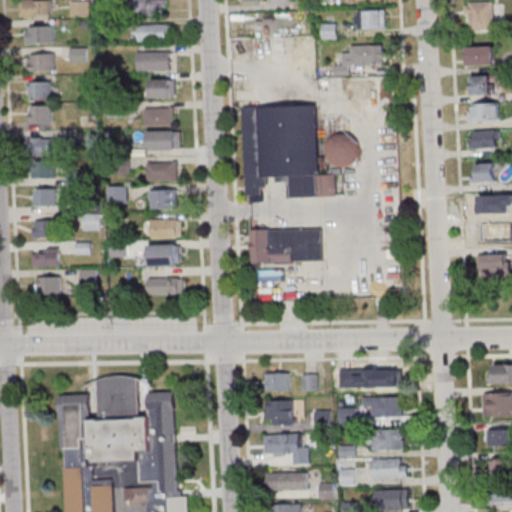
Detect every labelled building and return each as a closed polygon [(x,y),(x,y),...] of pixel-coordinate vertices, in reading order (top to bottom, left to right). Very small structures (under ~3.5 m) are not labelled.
[(21,0),(22,15),(53,15),(53,0),(21,0)] [(90,0),(73,0),(73,16),(91,16),(90,0)] [(167,0),(140,0),(141,13),(168,13),(167,0)] [(495,1),(468,1),(468,29),(495,29),(495,1)] [(388,28),(388,10),(357,10),(357,28),(388,28)] [(141,40),(172,40),(172,24),(141,24),(141,40)] [(325,39),(339,39),(339,24),(325,24),(325,39)] [(56,43),(56,26),(29,26),(29,43),(56,43)] [(352,65),(388,64),(387,45),(347,46),(347,65),(337,65),(337,75),(352,74),(352,65)] [(496,64),(495,46),(468,46),(468,65),(496,64)] [(72,62),(89,62),(89,48),(72,48),(72,62)] [(173,51),(139,51),(139,70),(173,70),(173,51)] [(31,70),(57,70),(57,53),(31,53),(31,70)] [(492,94),(492,75),(473,75),(473,94),(492,94)] [(177,97),(177,78),(153,78),(153,97),(177,97)] [(53,80),(31,80),(31,99),(53,99),(53,80)] [(470,121),(498,121),(498,103),(470,103),(470,121)] [(31,123),(53,123),(53,105),(31,105),(31,123)] [(245,106),(262,105),(262,107),(317,105),(320,175),(337,174),(338,194),(296,196),(295,174),(268,175),(269,186),(263,186),(263,193),(249,194),(245,106)] [(176,125),(176,107),(147,107),(147,125),(176,125)] [(182,130),(149,130),(149,149),(182,149),(182,130)] [(498,130),(475,130),(475,151),(498,151),(498,130)] [(332,136),(337,133),(342,131),(348,132),(353,134),(357,138),(359,143),(360,149),(359,154),(357,159),(353,163),(348,165),(342,166),(336,164),(332,161),(328,157),(326,151),(326,146),(328,140),(332,136)] [(61,154),(61,138),(34,138),(34,154),(61,154)] [(57,161),(35,161),(35,178),(57,178),(57,161)] [(497,182),(497,161),(476,161),(476,182),(497,182)] [(179,162),(149,162),(149,180),(179,180),(179,162)] [(129,186),(113,186),(113,203),(129,203),(129,186)] [(36,205),(58,205),(58,188),(36,188),(36,205)] [(152,189),(152,208),(179,208),(179,189),(152,189)] [(86,230),(103,230),(103,213),(86,213),(86,230)] [(182,237),(182,218),(152,218),(152,237),(182,237)] [(478,219),(478,241),(504,241),(504,219),(478,219)] [(35,220),(35,237),(58,237),(58,220),(35,220)] [(324,227),(325,259),(254,261),(253,230),(324,227)] [(182,244),(150,244),(150,266),(182,266),(182,244)] [(61,249),(34,249),(34,265),(61,265),(61,249)] [(511,253),(479,254),(479,275),(511,274),(511,253)] [(83,269),(83,285),(98,285),(98,269),(83,269)] [(37,294),(62,294),(62,276),(37,276),(37,294)] [(150,278),(150,295),(186,295),(186,278),(150,278)] [(407,389),(407,363),(375,363),(375,389),(407,389)] [(511,363),(490,364),(490,382),(511,382),(511,363)] [(359,371),(337,371),(337,390),(359,390),(359,371)] [(268,373),(291,373),(291,389),(267,389),(268,373)] [(303,389),(319,389),(319,373),(303,373),(303,389)] [(60,394),(89,393),(88,385),(95,381),(103,378),(112,376),(123,374),(131,375),(139,376),(147,379),(155,382),(156,390),(176,389),(181,496),(192,495),(192,511),(150,511),(150,504),(144,505),(144,502),(132,502),(131,499),(126,499),(126,487),(155,485),(155,480),(143,481),(142,459),(97,461),(97,465),(95,465),(95,474),(97,474),(97,479),(114,479),(114,484),(115,484),(116,511),(68,511),(66,465),(68,465),(68,447),(63,447),(60,394)] [(511,392),(486,392),(486,415),(511,414),(511,392)] [(405,417),(405,396),(366,396),(366,407),(374,407),(374,417),(405,417)] [(265,400),(266,419),(273,419),(273,424),(294,424),(294,421),(298,421),(298,418),(294,418),(294,399),(265,400)] [(357,425),(357,407),(340,407),(340,425),(357,425)] [(511,428),(489,428),(489,446),(511,445),(511,428)] [(405,430),(373,430),(373,452),(405,452),(405,430)] [(265,433),(266,453),(275,453),(276,455),(284,455),(283,452),(295,452),(296,462),(310,462),(310,447),(302,447),(301,432),(265,433)] [(342,447),(342,456),(356,456),(356,447),(342,447)] [(492,477),(511,476),(511,457),(492,458),(492,477)] [(372,460),(372,479),(408,479),(408,460),(372,460)] [(309,490),(309,473),(268,473),(268,490),(309,490)] [(511,485),(495,485),(495,502),(511,501),(511,485)] [(410,491),(377,491),(377,509),(410,509),(410,491)] [(273,503),(273,511),(300,511),(300,503),(273,503)]
